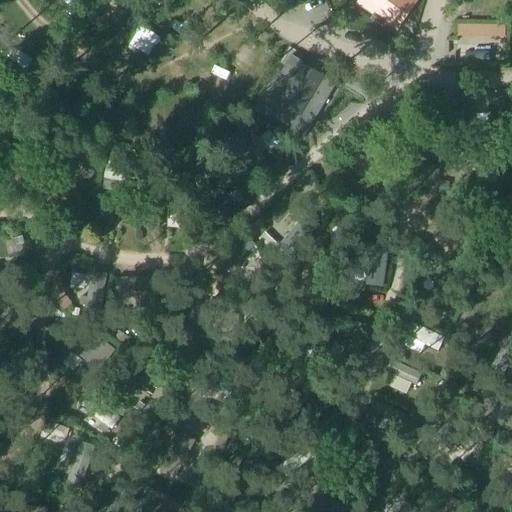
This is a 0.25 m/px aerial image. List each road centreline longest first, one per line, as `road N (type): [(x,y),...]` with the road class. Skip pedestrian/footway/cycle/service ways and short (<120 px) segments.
road 1 (track): [(297,511),(373,359),(406,214),(393,90),(415,69),(329,49),(253,0)]
road 2 (track): [(393,90),(221,241),(190,258),(98,256),(51,237),(0,191)]
road 3 (track): [(51,237),(41,380),(21,442),(0,457)]
road 4 (track): [(406,214),(467,269),(511,277)]
